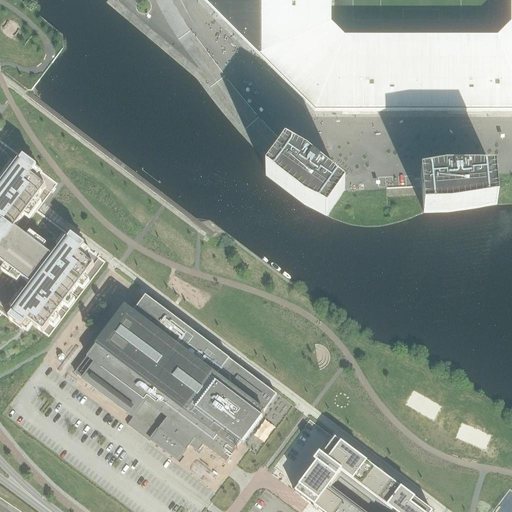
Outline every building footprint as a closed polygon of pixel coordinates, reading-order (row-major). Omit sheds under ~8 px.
[(511,0),(193,0),(193,2),(284,92),(314,120),(511,121),(511,0)] [(304,204),(327,216),(344,190),(306,159),(285,147),(271,166),(265,175),(295,197),(304,204)] [(0,263),(32,288),(9,319),(8,320),(22,330),(27,322),(43,334),(43,333),(94,266),(84,259),(89,252),(90,251),(71,237),(70,237),(54,258),(15,229),(46,188),(36,180),(41,173),(42,173),(23,158),(22,159),(0,188),(0,263)] [(420,178),(423,213),(448,213),(496,205),(494,174),(445,174),(420,178)] [(132,315),(124,308),(106,331),(87,357),(88,358),(75,374),(83,380),(85,382),(86,383),(98,391),(97,392),(98,393),(99,392),(101,394),(102,395),(114,404),(113,404),(115,405),(115,404),(117,406),(117,407),(118,407),(129,415),(129,416),(130,417),(131,416),(133,418),(127,426),(149,442),(150,441),(178,462),(186,451),(190,446),(196,450),(195,450),(196,451),(198,450),(200,450),(201,450),(201,449),(203,445),(227,463),(236,451),(235,451),(239,446),(263,414),(263,413),(276,397),(277,396),(155,304),(145,297),(132,315)] [(431,511),(334,439),(321,456),(318,454),(318,455),(314,460),(313,461),(316,463),(294,492),(320,511),(431,511)]
